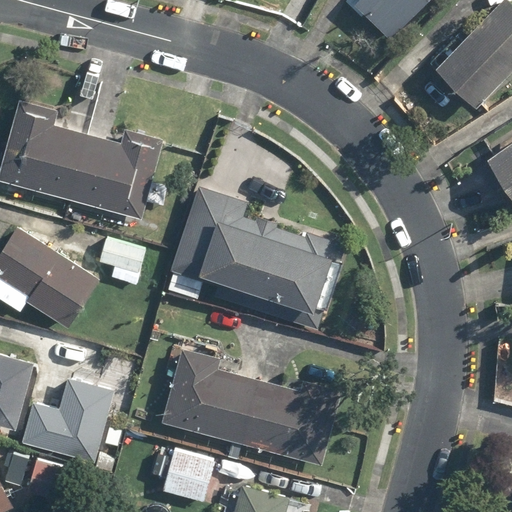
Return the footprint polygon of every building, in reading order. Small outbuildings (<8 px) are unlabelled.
[(358,0),(395,35),(427,0),(358,0)] [(511,67),(511,0),(502,0),(439,65),(478,102),(511,67)] [(123,140),(55,120),(59,105),(24,95),(1,174),(145,216),(168,137),(127,125),(123,140)] [(511,136),(482,157),(511,201),(511,136)] [(205,275),(222,280),(217,294),(321,327),(331,293),(348,240),(309,228),(307,233),(274,222),(276,217),(245,207),(249,195),(202,180),(175,265),(205,275)] [(20,223),(0,254),(0,290),(23,305),(30,293),(73,321),(102,274),(20,223)] [(150,242),(109,231),(102,257),(143,268),(150,242)] [(205,275),(175,265),(168,286),(199,295),(205,275)] [(301,385),(221,363),(224,353),(184,341),(163,416),(323,461),(344,386),(304,375),(301,385)] [(0,420),(20,426),(38,360),(0,349),(0,420)] [(62,408),(35,400),(24,439),(98,459),(118,387),(71,374),(62,408)] [(216,456),(177,445),(165,489),(204,500),(216,456)] [(77,464),(40,455),(32,490),(69,499),(77,464)] [(0,509),(17,501),(0,466),(0,509)] [(299,511),(286,508),(290,491),(248,479),(238,511),(299,511)]
